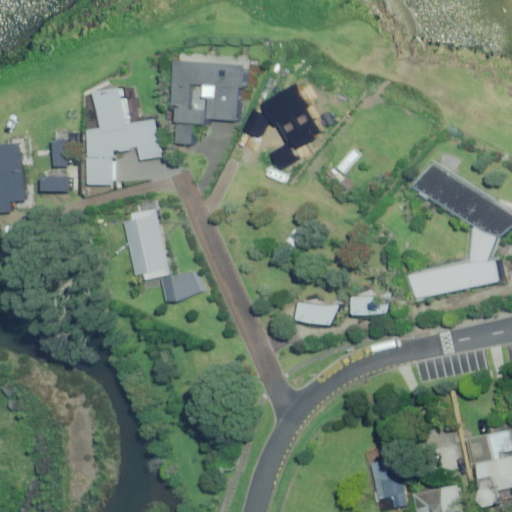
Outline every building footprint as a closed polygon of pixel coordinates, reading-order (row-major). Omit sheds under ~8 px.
[(248,63),(179,58),(176,101),(182,102),(180,142),(197,143),(198,121),(212,122),(212,117),(244,119),(248,63)] [(107,124),(95,126),(92,181),(116,182),(117,147),(144,143),(146,158),(166,154),(159,115),(132,120),(125,84),(101,89),(107,124)] [(59,133),(57,163),(73,164),(75,134),(59,133)] [(0,198),(1,198),(2,207),(15,206),(14,194),(27,193),(23,148),(10,150),(9,140),(0,140),(0,198)] [(363,162),(358,154),(338,169),(343,176),(363,162)] [(511,211),(497,201),(439,165),(421,186),(479,225),(490,231),(491,232),(503,236),(507,237),(511,233),(511,211)] [(49,169),(48,188),(75,190),(76,171),(49,169)] [(141,279),(172,273),(159,213),(128,220),(141,279)] [(479,225),(475,263),(493,261),(503,236),(491,232),(479,225)] [(306,235),(291,227),(281,246),(296,254),(306,235)] [(508,282),(503,260),(493,261),(475,263),(472,263),(413,275),(423,299),(508,282)] [(168,300),(206,292),(201,270),(163,278),(168,300)] [(387,296),(355,296),(355,314),(396,314),(398,293),(387,296)] [(336,306),(304,301),(301,319),(342,326),(347,305),(336,306)] [(492,489),(511,485),(511,451),(507,453),(507,451),(511,449),(511,426),(495,430),(500,455),(486,458),(492,489)] [(461,471),(458,446),(444,447),(447,473),(461,471)] [(402,455),(376,460),(383,497),(409,493),(402,455)] [(468,511),(462,482),(420,491),(424,511),(468,511)]
